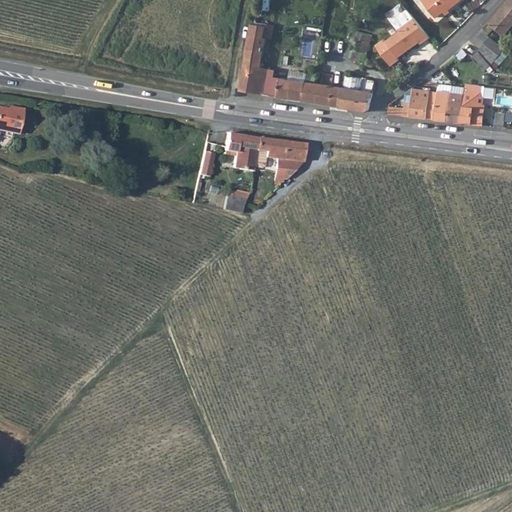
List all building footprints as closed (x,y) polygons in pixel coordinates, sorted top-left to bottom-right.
[(352,0),(336,0),(332,17),(346,21),(352,0)] [(422,0),(436,17),(443,11),(447,8),(449,9),(460,0),(422,0)] [(504,35),(511,24),(511,0),(508,0),(490,23),(495,27),(504,35)] [(394,22),(399,29),(414,18),(408,10),(394,20),(394,22)] [(414,18),(399,29),(400,31),(387,41),(385,39),(377,45),(392,65),(400,59),(399,57),(420,42),(421,44),(430,37),(414,18)] [(266,26),(252,23),(248,48),(265,51),(267,37),(265,37),(266,26)] [(354,42),(370,46),(373,35),(353,30),(350,41),(354,42)] [(492,65),(504,48),(490,36),(479,50),(492,65)] [(354,42),(351,59),(367,62),(370,46),(354,42)] [(461,60),(468,54),(463,47),(456,54),(461,60)] [(304,100),(307,81),(306,81),(275,76),(276,70),(262,67),(265,51),(248,48),(241,90),(254,92),(304,100)] [(504,48),(492,65),(495,68),(497,65),(496,64),(507,50),(504,48)] [(487,68),(492,65),(479,50),(473,56),(485,70),(487,68)] [(275,76),(306,81),(308,73),(276,68),(276,70),(275,76)] [(308,73),(306,81),(307,81),(316,82),(317,73),(308,71),(308,73)] [(344,87),(362,90),(363,78),(346,75),(345,81),(344,87)] [(363,78),(362,90),(344,87),(341,106),(355,108),(369,111),(370,105),(374,92),(376,80),(364,78),(363,78)] [(332,105),(341,106),(344,87),(331,85),(316,82),(307,81),(304,100),(311,101),(332,105)] [(452,92),(453,85),(440,83),(439,90),(452,92)] [(479,89),(481,93),(482,85),(465,83),(465,87),(479,89)] [(452,92),(464,93),(465,87),(453,85),(452,92)] [(479,89),(465,87),(464,93),(461,122),(483,125),(485,109),(482,109),(483,104),(483,97),(481,93),(479,89)] [(429,104),(431,90),(414,88),(412,104),(405,103),(404,115),(435,119),(437,105),(429,104)] [(440,120),(447,121),(452,92),(439,90),(439,92),(431,90),(429,104),(437,105),(435,119),(440,120)] [(464,93),(452,92),(447,121),(454,121),(461,122),(464,93)] [(0,129),(16,133),(21,110),(10,107),(9,110),(0,108),(0,129)] [(233,167),(234,167),(235,164),(252,168),(252,166),(255,150),(257,138),(227,133),(224,151),(235,152),(233,167)] [(257,138),(255,150),(265,152),(264,157),(277,159),(272,183),(276,184),(278,178),(285,179),(301,163),(301,162),(280,159),(282,142),(257,138)] [(282,142),(280,159),(301,162),(304,144),(282,142)] [(255,150),(252,166),(262,168),(264,157),(265,152),(255,150)] [(203,151),(201,162),(211,164),(213,153),(203,151)] [(211,164),(201,162),(199,175),(208,176),(211,164)] [(229,196),(226,210),(241,213),(242,205),(242,204),(245,199),(229,196)]
